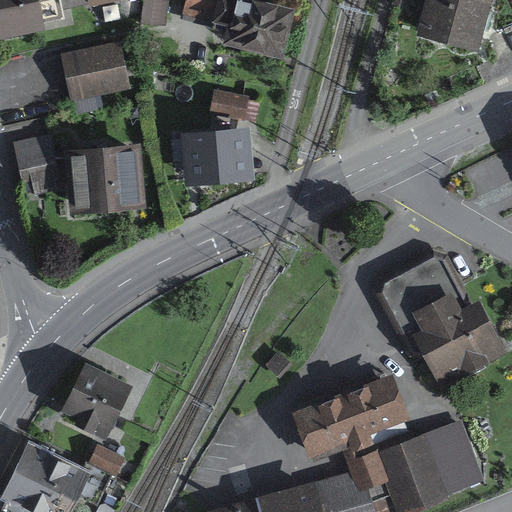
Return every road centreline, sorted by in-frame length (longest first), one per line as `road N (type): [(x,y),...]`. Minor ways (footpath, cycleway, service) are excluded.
road 1 (primary): [(48,345),(102,295),(264,214)]
road 2 (residential): [(264,214),(320,0)]
road 3 (residential): [(340,179),(387,0)]
road 4 (residential): [(511,249),(413,190),(394,153)]
road 5 (residential): [(48,345),(23,302),(0,200)]
road 6 (primary): [(394,153),(511,100)]
